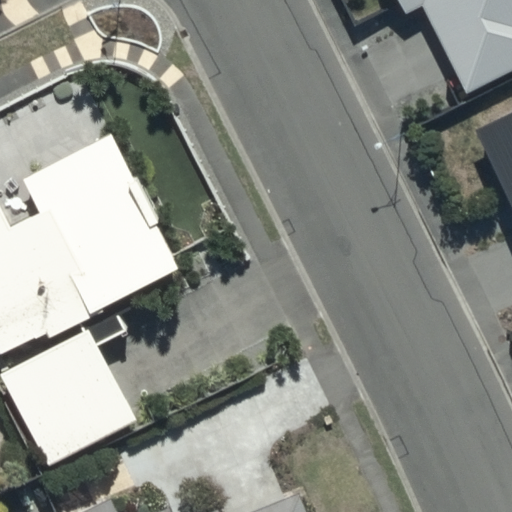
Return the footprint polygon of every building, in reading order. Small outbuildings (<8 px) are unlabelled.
[(511,0),(394,0),(399,10),(420,0),(465,89),(511,65),(511,0)] [(511,113),(477,131),(511,202),(511,113)] [(112,133),(0,191),(0,358),(180,264),(112,133)] [(0,366),(0,372),(1,376),(45,463),(135,417),(88,323),(0,366)] [(306,511),(298,489),(238,511),(214,511),(213,509),(204,511),(173,511),(169,501),(140,511),(116,511),(110,495),(65,511),(306,511)]
